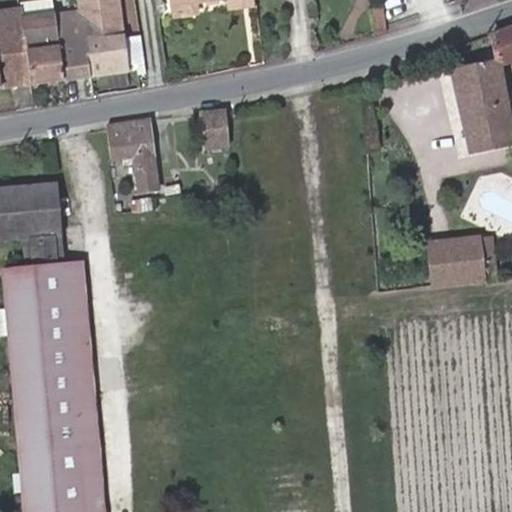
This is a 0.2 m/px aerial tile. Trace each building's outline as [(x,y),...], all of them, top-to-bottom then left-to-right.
[(56,14),(53,0),(41,0),(21,2),(22,8),(33,83),(65,80),(56,14)] [(87,43),(125,37),(121,0),(79,0),(80,12),(83,12),(87,43)] [(172,0),(175,16),(199,13),(198,2),(191,3),(190,0),(172,0)] [(376,35),(389,31),(389,26),(386,7),(371,9),(376,35)] [(0,87),(33,83),(22,8),(0,10),(0,87)] [(56,14),(65,80),(91,76),(87,43),(83,12),(80,12),(56,14)] [(467,135),(511,125),(511,123),(500,64),(511,59),(511,26),(493,33),(498,62),(452,70),(467,135)] [(143,35),(125,37),(87,43),(91,76),(128,72),(128,67),(140,65),(140,72),(148,71),(143,35)] [(199,115),(202,149),(209,148),(221,147),(230,147),(227,112),(199,115)] [(108,130),(112,158),(137,155),(141,191),(160,188),(151,120),(108,126),(108,130)] [(511,142),(511,125),(467,135),(471,152),(511,142)] [(221,147),(209,148),(210,162),(222,161),(221,147)] [(84,511),(79,446),(99,445),(82,261),(65,263),(57,184),(0,188),(0,241),(24,239),(27,267),(4,268),(25,511),(84,511)] [(120,198),(120,209),(151,207),(150,196),(120,198)] [(175,268),(168,202),(153,203),(157,244),(161,244),(163,269),(175,268)] [(433,285),(496,279),(495,269),(484,270),(480,236),(429,241),(433,285)] [(105,511),(99,445),(79,446),(84,511),(105,511)]
